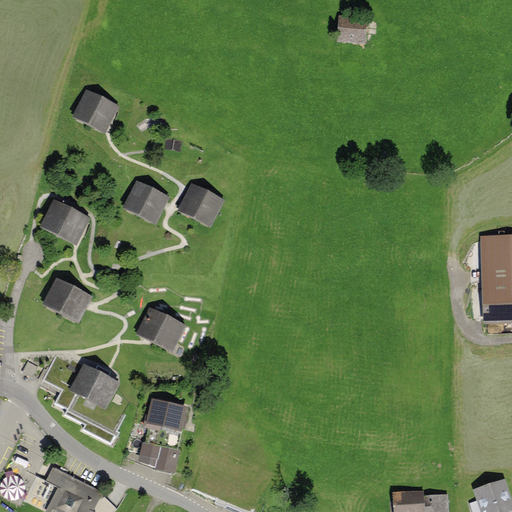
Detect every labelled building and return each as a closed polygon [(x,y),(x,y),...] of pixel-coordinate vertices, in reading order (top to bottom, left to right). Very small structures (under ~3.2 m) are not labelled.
[(368,17),(341,17),(340,43),(367,43),(368,17)] [(119,109),(86,93),(73,120),(105,136),(115,117),(119,109)] [(166,139),(164,149),(181,152),(182,141),(166,139)] [(169,200),(136,184),(123,212),(156,227),(166,207),(169,200)] [(224,202),(190,186),(186,195),(177,213),(211,229),(224,202)] [(90,220),(54,203),(41,231),(76,248),(86,227),(90,220)] [(511,237),(480,238),(481,326),(511,326),(511,237)] [(92,300),(56,281),(42,308),(78,327),(89,306),(92,300)] [(185,327),(150,310),(137,337),(150,343),(172,354),(185,327)] [(125,417),(108,409),(120,385),(105,378),(83,367),(81,371),(55,358),(44,381),(60,388),(63,390),(56,405),(68,410),(65,416),(86,426),(83,432),(111,446),(125,417)] [(28,361),(22,374),(33,380),(39,367),(28,361)] [(187,410),(153,402),(147,427),(184,435),(187,420),(185,419),(187,410)] [(184,435),(147,427),(143,445),(180,453),(184,435)] [(180,453),(143,445),(138,465),(156,469),(155,473),(174,477),(180,453)] [(106,493),(53,466),(48,477),(45,483),(57,489),(45,511),(96,511),(100,505),(106,493)] [(15,474),(11,475),(7,477),(4,481),(2,485),(2,490),(4,495),(7,499),(12,501),(16,502),(21,501),(24,499),(28,495),(30,491),(30,486),(28,480),(25,477),(20,474),(15,474)] [(511,511),(511,503),(505,483),(474,493),(479,511),(511,511)] [(428,511),(428,496),(396,496),(396,511),(428,511)]
